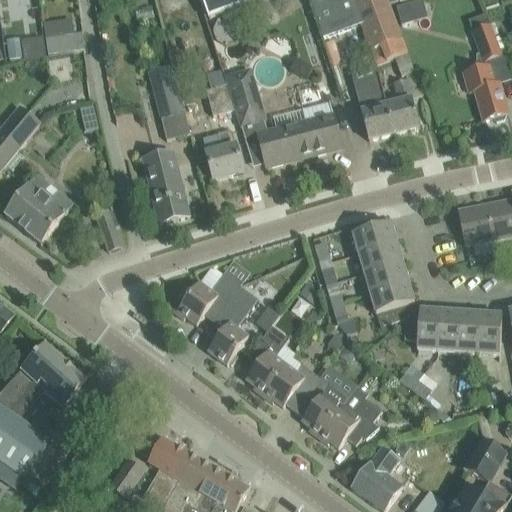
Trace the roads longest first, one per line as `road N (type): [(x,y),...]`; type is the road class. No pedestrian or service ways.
road 1 (tertiary): [(338,511),(75,314)]
road 2 (residential): [(142,269),(405,197)]
road 3 (residential): [(142,269),(85,12)]
road 4 (residential): [(405,197),(430,291),(511,290)]
